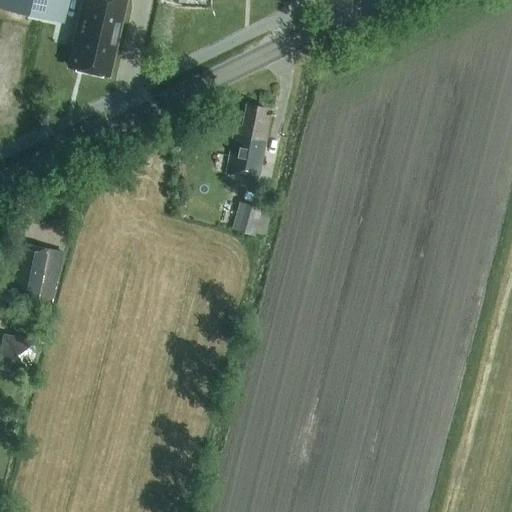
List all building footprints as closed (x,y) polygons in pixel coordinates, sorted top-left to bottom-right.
[(0,0),(0,2),(57,15),(60,0),(0,0)] [(85,0),(70,66),(105,74),(122,0),(85,0)] [(257,180),(269,117),(263,115),(265,108),(246,105),(242,126),(235,125),(226,173),(257,180)] [(265,235),(271,212),(261,209),(262,207),(238,201),(231,229),(255,235),(255,232),(265,235)] [(16,243),(7,288),(41,295),(50,250),(16,243)] [(0,362),(34,372),(43,339),(8,330),(0,360),(0,362)]
